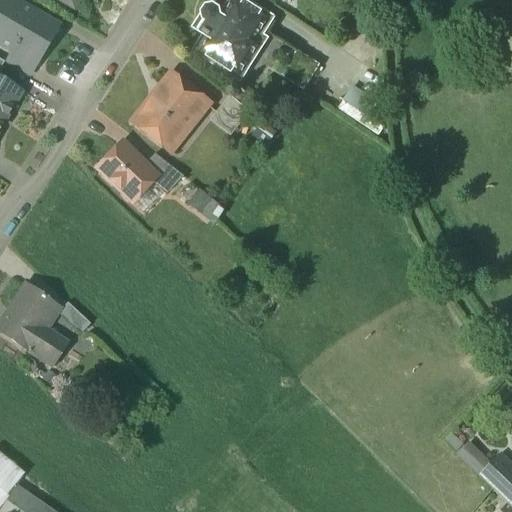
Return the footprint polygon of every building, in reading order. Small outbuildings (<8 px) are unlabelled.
[(56,24),(17,2),(16,3),(11,0),(0,0),(0,46),(11,53),(12,53),(34,66),(35,65),(33,64),(56,24)] [(241,0),(235,0),(223,19),(219,16),(218,10),(212,6),(205,8),(202,13),(203,20),(209,24),(204,31),(194,25),(192,27),(204,35),(195,50),(235,77),(237,74),(248,57),(252,59),(254,56),(246,51),(260,29),(267,34),(268,33),(275,21),(241,0)] [(267,34),(260,29),(246,51),(254,56),(252,59),(248,57),(237,74),(250,82),(261,64),(279,75),(295,50),(268,33),(267,34)] [(318,65),(295,50),(279,75),(297,86),(299,83),(303,82),(306,84),(318,65)] [(34,66),(12,53),(11,53),(6,63),(28,76),(34,66)] [(171,75),(133,122),(169,150),(206,103),(171,75)] [(0,81),(0,118),(3,120),(19,92),(0,81)] [(228,95),(209,120),(229,136),(249,112),(228,95)] [(122,143),(98,168),(132,201),(151,181),(156,176),(144,165),(122,143)] [(183,176),(154,154),(144,165),(156,176),(151,181),(165,194),(183,176)] [(25,285),(0,323),(0,332),(53,367),(68,344),(42,327),(56,306),(45,299),(45,298),(25,285)] [(90,324),(67,302),(58,312),(81,333),(90,324)] [(25,473),(0,452),(0,476),(15,487),(24,473),(25,473)] [(511,507),(511,466),(500,456),(480,477),(511,508),(511,507)] [(71,511),(24,473),(15,487),(51,511),(71,511)] [(0,509),(15,487),(0,476),(0,509)] [(51,511),(15,487),(0,509),(0,511),(51,511)]
